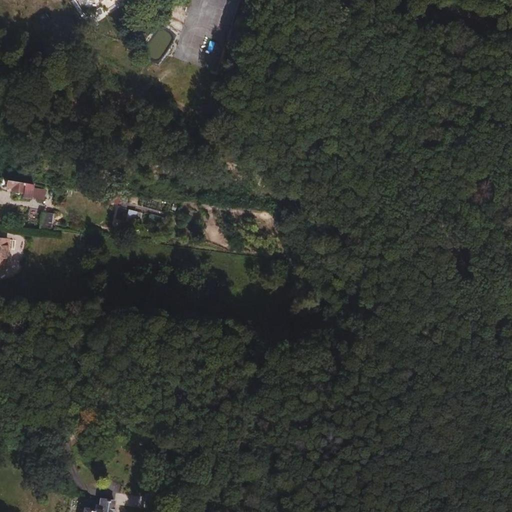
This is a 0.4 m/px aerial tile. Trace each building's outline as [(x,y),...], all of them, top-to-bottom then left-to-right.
[(218,24),(228,28),(232,18),(222,14),(218,24)] [(205,26),(199,25),(193,27),(187,30),(183,34),(181,40),(181,46),(182,52),(186,57),(191,61),(196,62),(203,62),(208,60),(213,56),(216,51),(218,45),(217,39),(214,34),(210,29),(205,26)] [(6,190),(23,192),(22,197),(31,198),(31,196),(37,196),(38,189),(33,188),(33,183),(2,179),(0,186),(7,186),(6,190)] [(119,207),(116,218),(128,221),(131,210),(119,207)] [(41,212),(41,222),(52,222),(52,212),(41,212)] [(10,240),(0,238),(0,271),(6,271),(10,240)] [(165,493),(146,491),(143,505),(163,508),(165,493)] [(112,511),(113,502),(101,500),(99,511),(84,511),(112,511)]
